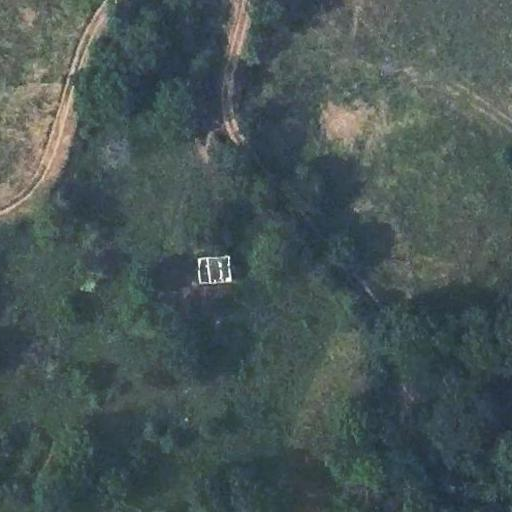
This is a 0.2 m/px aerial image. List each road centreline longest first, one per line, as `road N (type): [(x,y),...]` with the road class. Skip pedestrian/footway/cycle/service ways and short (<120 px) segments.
road 1 (track): [(249,0),(226,106),(234,136),(304,212),(385,326),(414,430)]
road 2 (track): [(0,214),(34,195),(55,156),(89,48),(114,0)]
